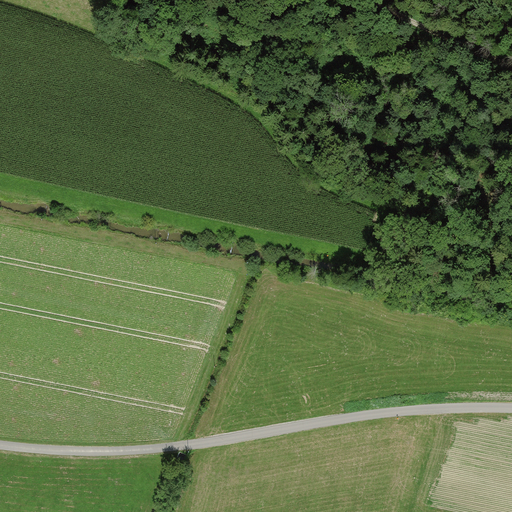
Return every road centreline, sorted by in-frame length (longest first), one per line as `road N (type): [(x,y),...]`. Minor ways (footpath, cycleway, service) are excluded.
road 1 (unclassified): [(511,407),(367,414),(137,450),(0,443)]
road 2 (track): [(395,0),(511,71)]
